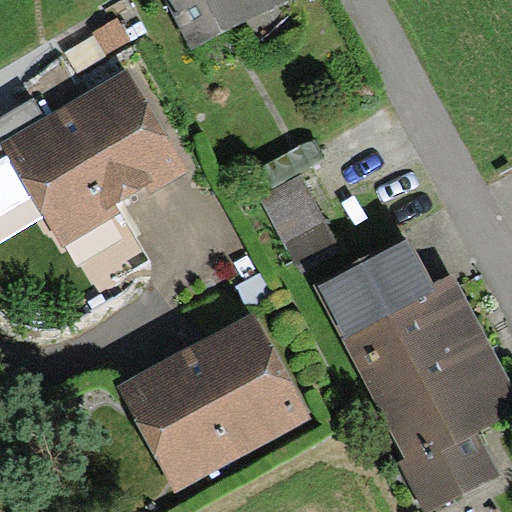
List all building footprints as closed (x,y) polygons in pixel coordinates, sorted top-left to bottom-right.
[(292,0),(158,0),(191,66),(299,14),(292,0)] [(120,75),(6,141),(75,260),(189,195),(120,75)] [(271,203),(299,271),(344,253),(316,185),(271,203)] [(511,384),(434,246),(327,306),(440,507),(511,467),(511,384)] [(263,320),(122,397),(172,486),(312,408),(263,320)]
